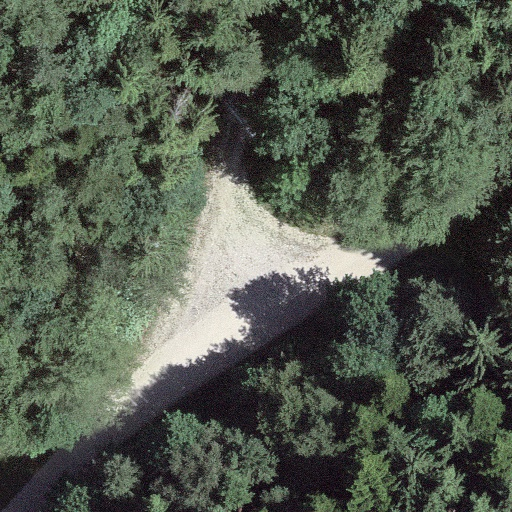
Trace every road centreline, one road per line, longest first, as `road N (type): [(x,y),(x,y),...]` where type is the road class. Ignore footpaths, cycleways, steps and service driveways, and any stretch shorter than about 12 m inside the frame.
road 1 (track): [(42,511),(183,362),(235,130),(283,0)]
road 2 (track): [(511,173),(453,221),(183,362)]
